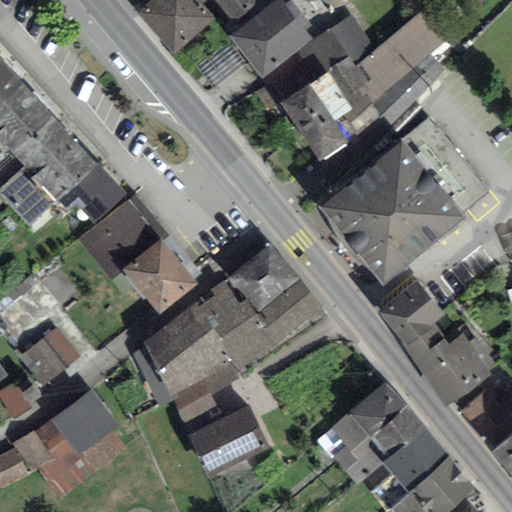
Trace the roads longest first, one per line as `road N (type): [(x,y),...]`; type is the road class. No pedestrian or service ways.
road 1 (residential): [(286,224),(0,438)]
road 2 (residential): [(0,21),(167,200),(195,205),(239,174)]
road 3 (secondary): [(356,311),(511,505)]
road 4 (secondary): [(95,0),(239,174)]
road 5 (residential): [(356,311),(511,214)]
